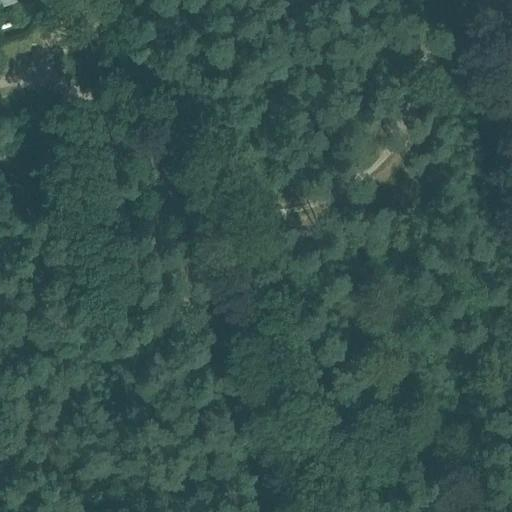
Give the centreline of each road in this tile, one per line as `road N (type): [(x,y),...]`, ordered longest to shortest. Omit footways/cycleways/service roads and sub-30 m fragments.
road 1 (track): [(221,230),(359,187),(387,160),(420,63),(445,33),(481,16)]
road 2 (track): [(221,230),(306,511)]
road 3 (track): [(36,51),(213,175),(221,230)]
